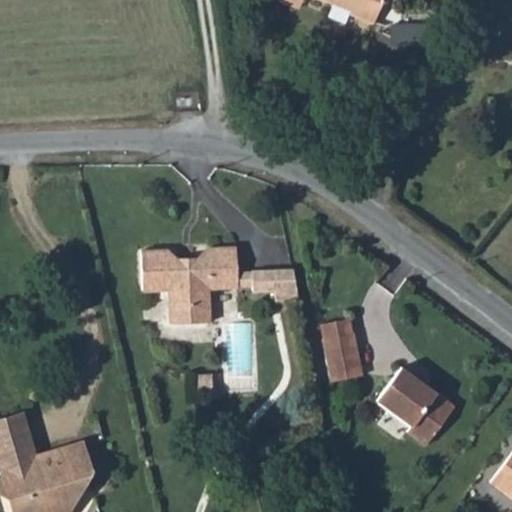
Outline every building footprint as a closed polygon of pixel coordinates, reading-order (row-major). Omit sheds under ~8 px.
[(365,21),(373,0),(329,0),(343,6),(342,11),(365,21)] [(437,25),(391,27),(392,45),(437,44),(437,25)] [(243,285),(242,271),(240,247),(212,247),(205,255),(201,261),(183,262),(179,255),(172,249),(145,250),(146,290),(173,289),(175,326),(214,324),(213,287),(243,285)] [(298,299),(294,267),(252,270),(253,285),(253,292),(276,291),(276,301),(298,299)] [(253,285),(252,270),(242,271),(243,285),(253,285)] [(333,379),(366,371),(356,328),(323,336),(333,379)] [(456,405),(403,364),(377,398),(412,424),(408,429),(426,443),(456,405)] [(23,420),(0,425),(0,461),(1,462),(5,477),(0,485),(0,494),(11,501),(13,511),(67,511),(73,499),(70,482),(88,478),(83,453),(34,463),(23,420)] [(511,441),(488,474),(511,491),(511,441)]
